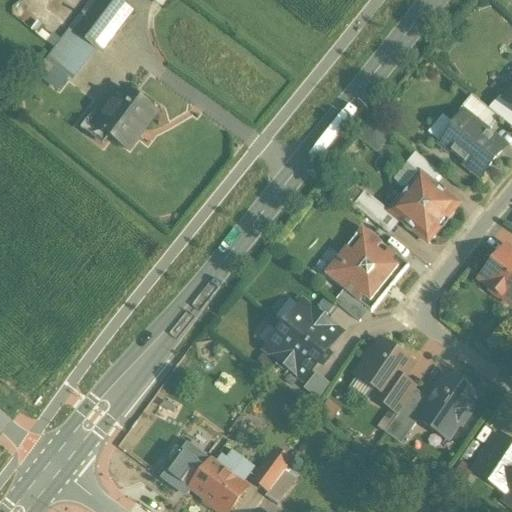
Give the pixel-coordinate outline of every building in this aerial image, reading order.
[(134,9),(121,0),(93,0),(71,30),(97,50),(101,53),(134,9)] [(97,50),(71,30),(47,62),(73,82),(97,50)] [(124,90),(96,127),(129,151),(157,114),(124,90)] [(500,119),(472,96),(459,112),(464,116),(465,115),(488,134),(500,119)] [(464,116),(441,144),(472,170),(474,166),(484,174),(503,151),(485,137),(488,134),(465,115),(464,116)] [(377,122),(366,141),(385,152),(396,134),(377,122)] [(426,162),(416,154),(407,164),(418,172),(426,162)] [(421,174),(390,213),(428,243),(459,205),(421,174)] [(387,210),(365,193),(362,196),(353,189),(345,199),(376,224),(387,210)] [(409,267),(363,229),(325,276),(345,291),(370,311),(372,313),(409,267)] [(511,253),(506,248),(480,280),(490,288),(490,292),(499,299),(504,299),(511,305),(511,253)] [(370,311),(345,291),(336,303),(360,323),(370,311)] [(302,303),(264,351),(305,382),(319,364),(323,368),(331,357),(328,354),(342,335),(302,303)] [(412,364),(381,342),(376,350),(372,350),(364,360),(366,364),(357,377),(379,392),(375,399),(383,404),(387,398),(388,398),(402,379),(412,364)] [(317,375),(301,395),(316,406),(331,386),(317,375)] [(477,396),(448,376),(431,401),(418,420),(419,421),(447,440),(458,424),(461,427),(470,414),(467,412),(477,396)] [(417,389),(402,379),(388,398),(387,398),(383,404),(399,415),(416,391),(417,389)] [(431,401),(416,391),(399,415),(396,420),(412,431),(419,421),(418,420),(431,401)] [(187,443),(160,480),(185,498),(191,490),(212,462),(187,443)] [(511,454),(495,443),(476,471),(504,490),(511,477),(511,454)] [(276,452),(254,480),(270,492),(285,473),(292,464),(276,452)] [(251,468),(234,456),(223,470),(242,483),(253,469),(251,468)] [(223,470),(212,462),(191,490),(212,506),(210,508),(216,511),(230,511),(248,488),(242,483),(223,470)] [(270,492),(266,497),(278,506),(296,481),(285,473),(270,492)]
